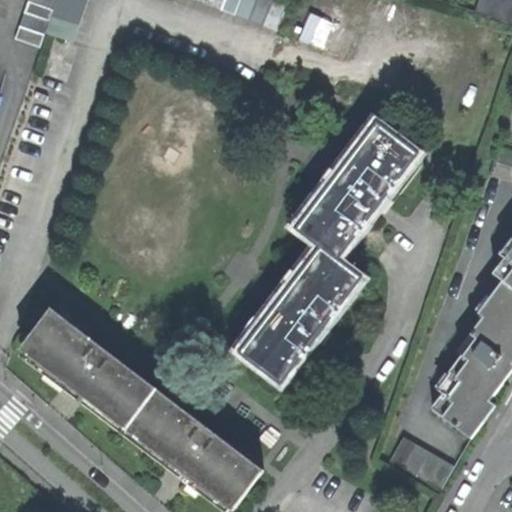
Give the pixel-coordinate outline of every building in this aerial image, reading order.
[(27,0),(14,41),(40,49),(46,33),(56,0),(27,0)] [(56,0),(46,33),(73,42),(87,0),(56,0)] [(294,9),(269,0),(188,0),(282,36),(294,9)] [(478,0),(474,12),(487,16),(492,0),(478,0)] [(506,0),(492,0),(487,16),(500,21),(506,0)] [(511,0),(506,0),(500,21),(511,24),(511,0)] [(293,226),(316,244),(337,260),(378,207),(418,155),(379,124),(377,127),(371,123),(293,226)] [(487,174),(511,183),(511,152),(497,147),(487,174)] [(511,247),(493,273),(504,281),(511,287),(511,237),(511,238),(511,239),(511,247)] [(237,349),(282,384),(321,333),(362,279),(337,260),(316,244),(237,349)] [(431,407),(471,438),(494,406),(488,401),(502,382),(499,379),(505,372),(511,362),(511,287),(504,281),(491,297),(496,301),(457,352),(462,356),(449,372),(455,376),(431,407)] [(73,387),(128,429),(158,389),(53,309),(23,350),(73,387)] [(183,471),(235,510),(265,471),(158,389),(128,429),(183,471)] [(389,460),(440,489),(454,464),(404,435),(389,460)]
